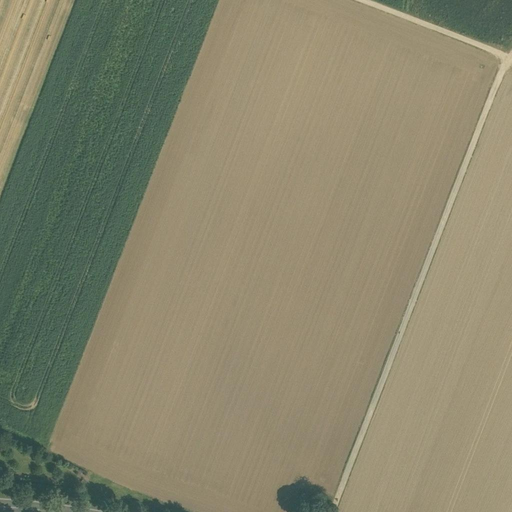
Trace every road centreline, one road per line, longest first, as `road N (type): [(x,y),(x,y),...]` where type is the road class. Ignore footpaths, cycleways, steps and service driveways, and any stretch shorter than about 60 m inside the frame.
road 1 (track): [(511,54),(332,511)]
road 2 (track): [(359,0),(511,59)]
